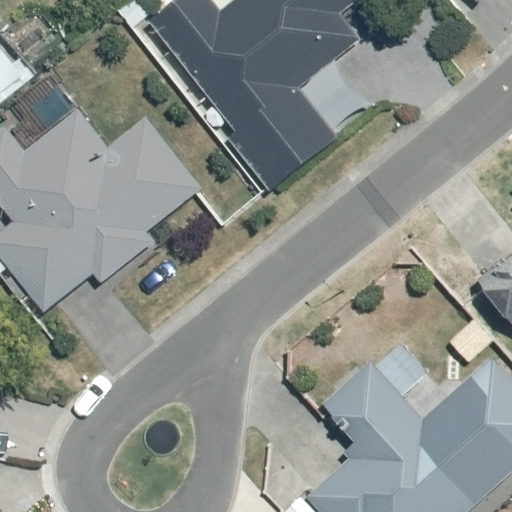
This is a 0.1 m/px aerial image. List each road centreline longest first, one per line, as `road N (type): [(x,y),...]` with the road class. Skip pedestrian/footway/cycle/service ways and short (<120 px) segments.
road 1 (residential): [(511,94),(209,344)]
road 2 (residential): [(209,344),(217,435),(205,486),(187,511)]
road 3 (residential): [(96,511),(80,493),(81,449),(116,406)]
